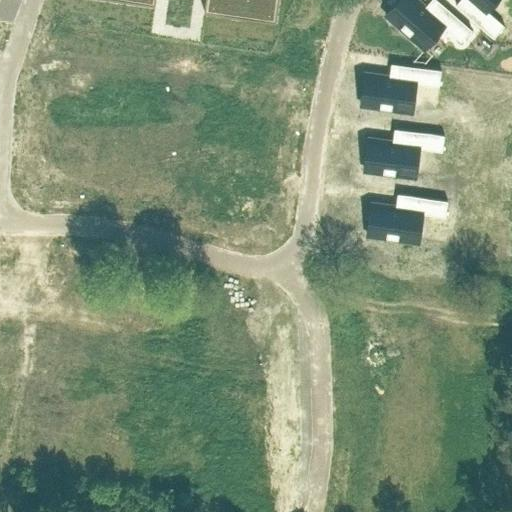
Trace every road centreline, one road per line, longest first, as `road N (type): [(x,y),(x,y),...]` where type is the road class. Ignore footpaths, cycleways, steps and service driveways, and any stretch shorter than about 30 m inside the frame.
road 1 (residential): [(0,224),(136,232),(265,267),(288,258)]
road 2 (residential): [(288,258),(303,244),(307,164),(332,34),(347,0)]
road 3 (residential): [(314,511),(321,348),(288,258)]
road 4 (residential): [(32,0),(3,113),(0,189)]
